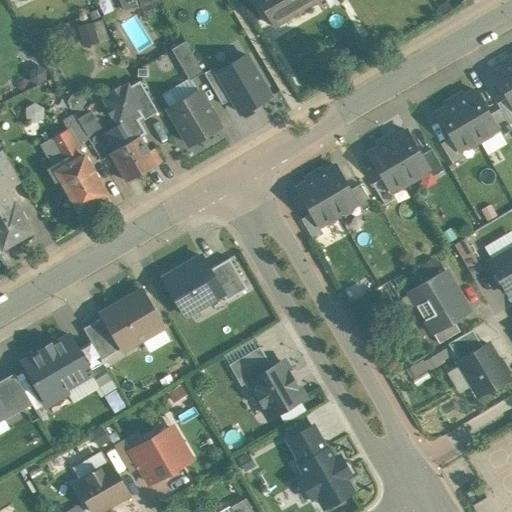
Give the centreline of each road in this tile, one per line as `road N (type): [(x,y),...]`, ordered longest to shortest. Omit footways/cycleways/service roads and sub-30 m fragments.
road 1 (residential): [(223,181),(407,501)]
road 2 (residential): [(426,457),(251,165)]
road 3 (residential): [(251,165),(511,17)]
road 4 (residential): [(223,181),(0,312)]
